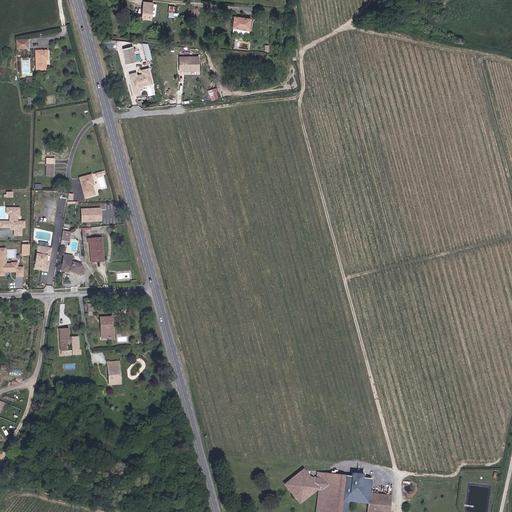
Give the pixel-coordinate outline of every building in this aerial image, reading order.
[(156,3),(144,2),(142,18),(154,19),(155,14),(156,14),(157,10),(155,10),(156,3)] [(233,14),(231,31),(239,32),(240,27),(248,28),(249,20),(249,16),(233,14)] [(27,41),(16,42),(17,50),(27,49),(27,41)] [(133,46),(122,49),(127,64),(137,61),(133,46)] [(47,52),(37,52),(38,73),(47,73),(47,52)] [(199,57),(179,57),(179,71),(199,71),(199,57)] [(154,85),(149,68),(129,74),(135,96),(142,94),(140,88),(154,85)] [(217,87),(208,90),(211,100),(220,98),(217,87)] [(92,186),(98,184),(94,174),(81,179),(87,198),(95,195),(92,186)] [(22,227),(22,221),(15,221),(15,216),(17,216),(17,208),(5,207),(5,213),(8,213),(8,221),(3,221),(3,227),(8,227),(8,229),(12,229),(19,229),(19,227),(22,227)] [(101,207),(81,208),(82,221),(102,221),(101,207)] [(72,232),(63,230),(61,240),(70,241),(72,232)] [(106,263),(106,256),(105,238),(88,238),(88,245),(92,245),(91,261),(91,264),(106,263)] [(48,248),(38,246),(34,268),(47,270),(48,262),(45,261),(48,248)] [(17,267),(17,262),(12,262),(12,263),(6,263),(6,248),(0,247),(0,274),(4,275),(4,270),(12,270),(12,271),(16,271),(16,276),(23,276),(23,267),(17,267)] [(85,270),(83,266),(74,262),(72,262),(72,255),(64,254),(62,270),(70,271),(71,270),(81,275),(83,275),(85,270)] [(113,318),(100,318),(101,338),(112,338),(111,328),(114,328),(113,318)] [(78,336),(70,336),(70,328),(60,328),(60,350),(60,354),(72,354),(81,354),(81,350),(79,349),(78,336)] [(107,364),(108,378),(108,383),(114,383),(123,382),(121,364),(107,364)] [(340,511),(341,508),(345,475),(319,472),(319,477),(310,476),(304,469),(284,485),(298,502),(318,487),(314,511),(340,511)] [(391,511),(393,494),(371,493),(369,511),(391,511)]
